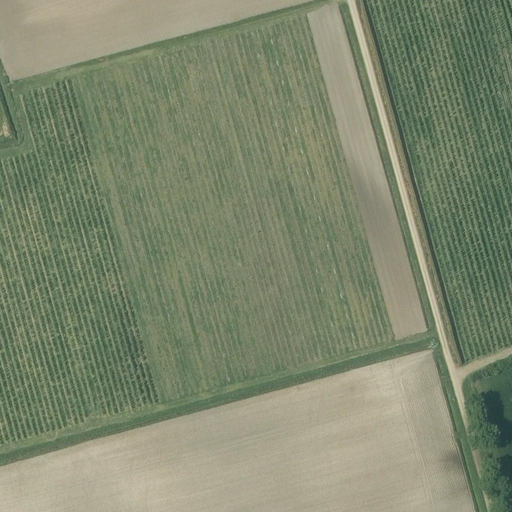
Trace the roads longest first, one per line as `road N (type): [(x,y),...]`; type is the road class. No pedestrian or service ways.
road 1 (track): [(455,376),(349,0)]
road 2 (track): [(491,511),(455,376)]
